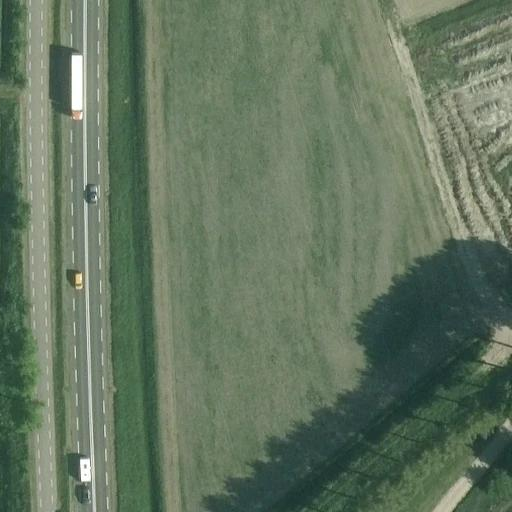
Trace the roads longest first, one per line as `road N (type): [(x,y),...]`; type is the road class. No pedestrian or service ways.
road 1 (unclassified): [(47,511),(35,157),(40,0)]
road 2 (primary): [(94,511),(80,0)]
road 3 (track): [(511,333),(503,335),(484,306),(386,0)]
